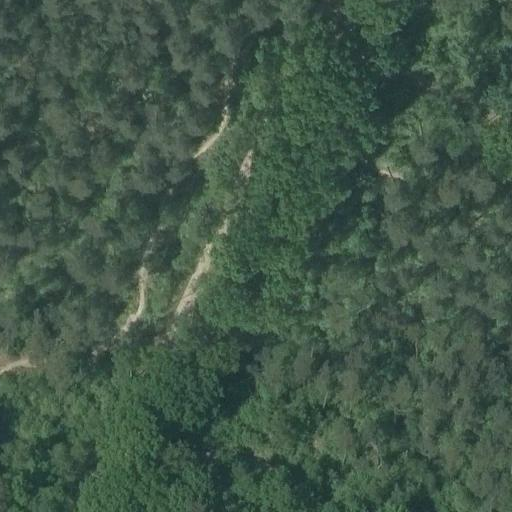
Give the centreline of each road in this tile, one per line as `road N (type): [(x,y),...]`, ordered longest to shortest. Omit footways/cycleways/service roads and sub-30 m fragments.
road 1 (track): [(107,485),(309,35)]
road 2 (track): [(107,485),(169,492),(234,511)]
